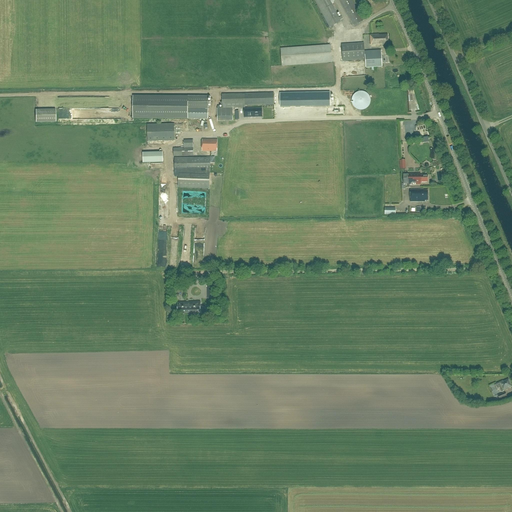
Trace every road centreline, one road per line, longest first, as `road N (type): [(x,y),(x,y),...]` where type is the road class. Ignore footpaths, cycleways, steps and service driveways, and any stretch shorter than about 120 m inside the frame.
road 1 (unknown): [(497,261),(223,274)]
road 2 (unclassified): [(511,191),(429,0)]
road 3 (tertiary): [(511,295),(440,116)]
road 4 (tertiary): [(440,116),(391,0)]
